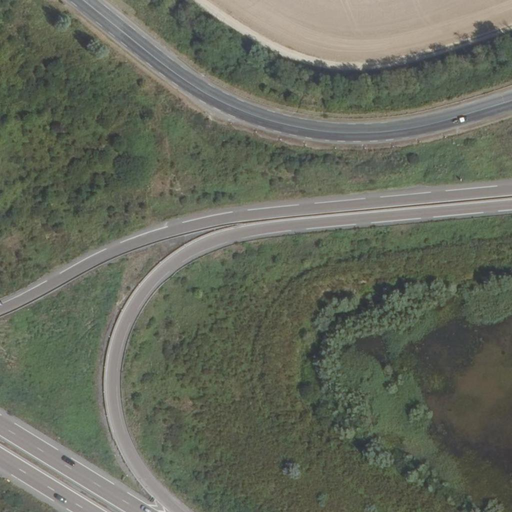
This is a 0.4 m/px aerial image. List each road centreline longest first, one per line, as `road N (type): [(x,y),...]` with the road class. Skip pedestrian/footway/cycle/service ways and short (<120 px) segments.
road 1 (trunk): [(181,511),(129,457),(106,399),(111,351),(140,290),(191,245),(258,227),(511,203)]
road 2 (trunk): [(511,190),(194,221),(97,253),(0,301)]
road 3 (tertiary): [(511,100),(404,129),(309,131),(215,98),(84,0)]
road 4 (track): [(511,39),(406,72),(329,75),(265,50),(191,0)]
road 5 (trunk): [(139,511),(0,425)]
